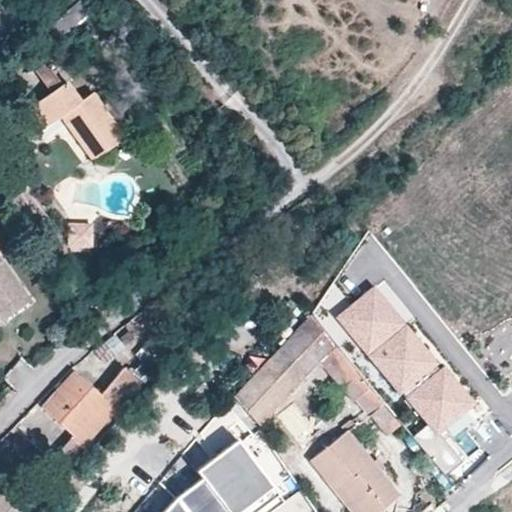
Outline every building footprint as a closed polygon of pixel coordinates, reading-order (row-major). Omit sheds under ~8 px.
[(109,22),(88,0),(79,0),(48,29),(57,40),(69,29),(85,46),(109,22)] [(0,43),(16,27),(0,11),(0,43)] [(151,59),(142,49),(134,57),(140,67),(151,59)] [(60,84),(45,62),(35,70),(49,92),(19,114),(34,134),(58,117),(91,160),(124,136),(93,92),(80,100),(65,80),(60,84)] [(90,224),(68,224),(68,238),(80,238),(81,247),(91,247),(90,224)] [(80,238),(68,238),(68,247),(81,247),(80,238)] [(0,319),(27,301),(0,264),(0,319)] [(362,306),(377,293),(374,289),(358,302),(362,306)] [(358,302),(340,317),(407,399),(409,397),(431,424),(437,431),(471,403),(443,369),(441,371),(377,293),(362,306),(358,302)] [(400,426),(311,316),(282,349),(307,380),(324,362),(332,371),(330,374),(389,437),(400,426)] [(117,353),(108,339),(92,350),(103,364),(117,353)] [(252,417),(262,428),(307,380),(282,349),(236,399),(252,417)] [(141,385),(122,368),(99,394),(74,372),(41,409),(72,436),(56,454),(69,465),(90,442),(87,440),(114,411),(117,413),(141,385)] [(219,455),(242,439),(235,429),(252,417),(236,399),(205,435),(219,455)] [(348,418),(339,426),(345,432),(347,431),(353,426),(348,418)] [(413,439),(445,478),(463,463),(437,431),(431,424),(413,439)] [(350,511),(376,511),(399,495),(379,471),(372,462),(347,431),(345,432),(308,460),(350,511)] [(205,435),(202,439),(215,458),(219,455),(205,435)] [(275,511),(287,504),(242,439),(219,455),(215,458),(199,470),(229,511),(275,511)] [(372,462),(379,471),(384,467),(377,458),(372,462)] [(229,511),(205,477),(178,496),(163,511),(229,511)]
